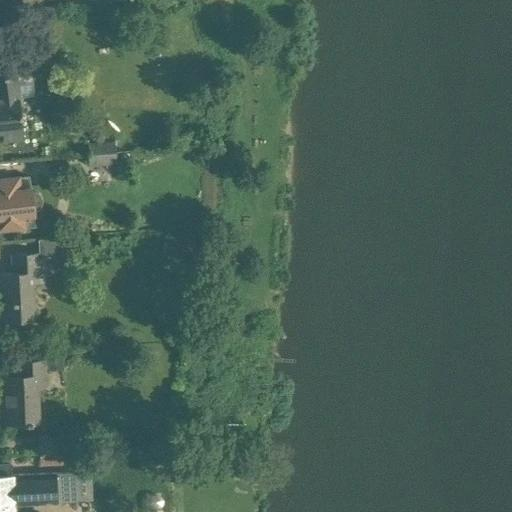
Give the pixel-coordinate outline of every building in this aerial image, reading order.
[(0,75),(0,130),(2,130),(3,140),(23,138),(16,74),(0,75)] [(87,143),(88,163),(116,161),(115,141),(87,143)] [(0,228),(26,226),(25,216),(33,215),(33,210),(36,210),(38,209),(39,208),(41,205),(42,202),(42,198),(42,195),(40,193),(38,192),(34,190),(32,190),(30,191),(29,175),(0,178),(0,228)] [(169,253),(195,253),(195,225),(169,227),(169,253)] [(79,235),(39,239),(39,252),(39,255),(42,255),(54,255),(54,259),(60,259),(80,258),(79,235)] [(13,271),(0,271),(0,283),(1,318),(34,317),(33,286),(32,270),(60,269),(60,259),(54,259),(54,255),(39,255),(39,252),(12,253),(13,271)] [(63,348),(47,348),(47,361),(63,360),(63,348)] [(19,361),(19,374),(4,375),(6,422),(26,421),(39,420),(36,375),(45,374),(44,359),(19,361)] [(80,432),(60,433),(61,454),(79,453),(81,453),(80,432)] [(0,511),(13,511),(13,503),(78,499),(76,473),(13,477),(13,474),(12,474),(11,464),(0,464),(0,511)]
